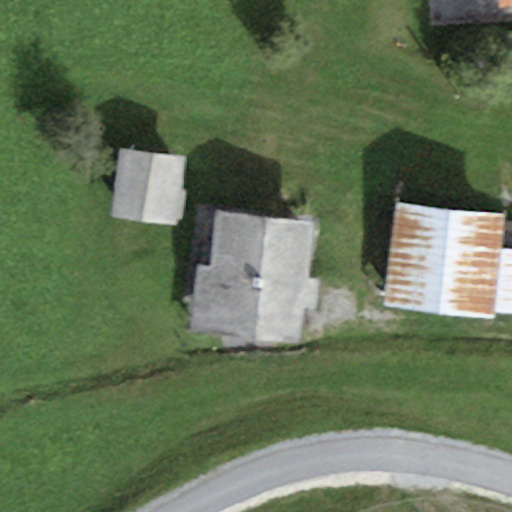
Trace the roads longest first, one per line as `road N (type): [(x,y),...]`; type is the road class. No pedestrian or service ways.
road 1 (unclassified): [(511,481),(440,461),(333,451),(285,457),(163,511)]
road 2 (track): [(348,325),(511,333)]
